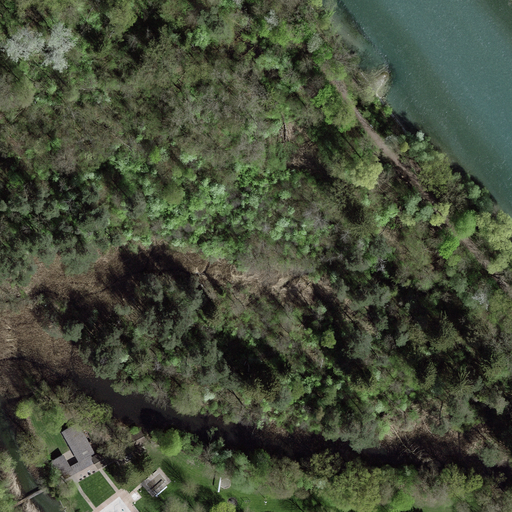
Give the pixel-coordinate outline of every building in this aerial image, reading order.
[(64,429),(80,459),(94,451),(77,421),(64,429)] [(96,455),(93,457),(93,458),(97,466),(147,440),(142,431),(96,455)] [(80,459),(69,465),(71,470),(93,458),(93,457),(96,455),(94,451),(80,459)] [(63,454),(51,460),(60,476),(71,470),(69,465),(63,454)] [(155,493),(172,481),(165,471),(147,482),(155,493)]
